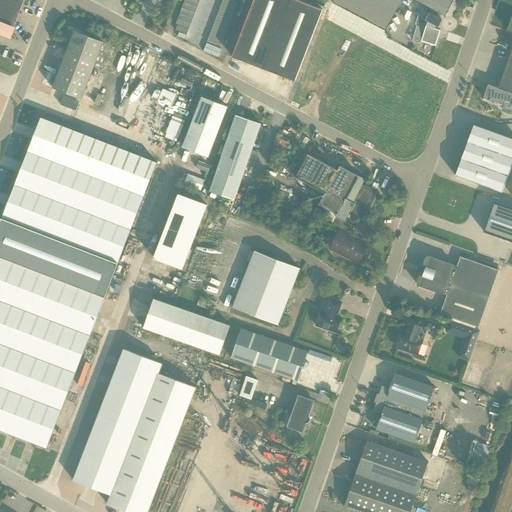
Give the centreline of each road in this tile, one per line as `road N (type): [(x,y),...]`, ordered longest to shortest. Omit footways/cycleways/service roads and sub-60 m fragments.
road 1 (unclassified): [(422,180),(75,0)]
road 2 (unclassified): [(306,511),(422,180)]
road 3 (unclassified): [(422,180),(486,0)]
road 4 (unclassified): [(0,146),(55,0)]
